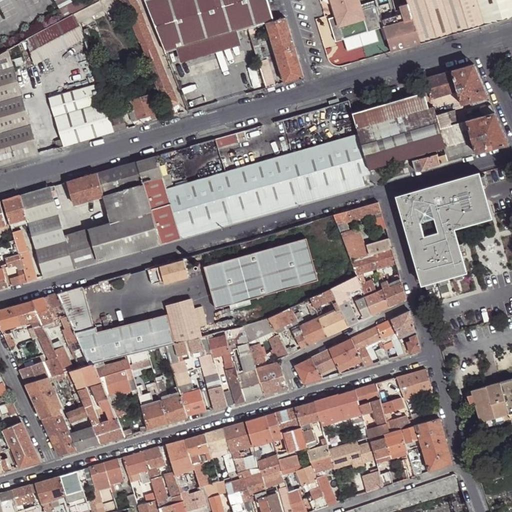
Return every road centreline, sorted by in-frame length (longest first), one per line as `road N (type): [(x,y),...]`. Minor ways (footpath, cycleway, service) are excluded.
road 1 (residential): [(382,189),(0,298)]
road 2 (residential): [(0,182),(313,90)]
road 3 (residential): [(299,395),(52,467)]
road 4 (residential): [(299,395),(286,362),(415,300)]
road 5 (residential): [(313,90),(477,42)]
road 6 (residential): [(327,511),(464,464)]
road 7 (residential): [(432,356),(299,395)]
road 8 (residential): [(511,150),(382,189)]
road 9 (residential): [(52,467),(0,349)]
